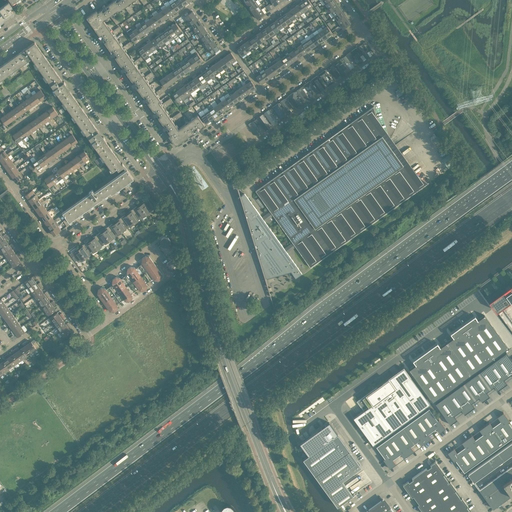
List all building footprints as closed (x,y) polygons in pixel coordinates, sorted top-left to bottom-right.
[(128,4),(132,2),(130,0),(118,0),(119,0),(116,2),(115,0),(114,0),(111,2),(117,11),(118,12),(124,7),(130,15),(134,12),(128,4)] [(184,6),(179,0),(173,0),(175,1),(174,1),(180,9),(184,6)] [(312,6),(308,0),(304,0),(303,1),(309,8),(312,6)] [(328,8),(336,2),(334,0),(330,0),(325,4),(328,8)] [(180,9),(174,1),(170,4),(176,11),(180,9)] [(251,10),(258,5),(255,1),(248,6),(251,10)] [(309,8),(303,1),(299,4),(304,12),(305,14),(309,11),(308,9),(309,8)] [(13,13),(10,9),(12,7),(8,2),(0,7),(0,10),(5,18),(13,13)] [(120,22),(114,13),(117,11),(111,2),(108,5),(109,7),(107,8),(105,5),(104,5),(103,6),(102,7),(105,10),(103,12),(101,10),(98,12),(103,20),(110,16),(116,25),(120,22)] [(331,12),(339,6),(336,2),(328,8),(331,12)] [(176,11),(170,4),(166,7),(171,14),(176,11)] [(304,12),(299,4),(294,7),(300,15),(304,12)] [(254,14),(261,9),(258,5),(251,10),(254,14)] [(334,16),(342,11),(339,6),(331,12),(334,16)] [(171,14),(166,7),(162,10),(167,17),(171,14)] [(302,18),(300,15),(294,7),(290,10),(296,18),(298,21),(302,18)] [(257,19),(264,13),(261,9),(254,14),(257,19)] [(106,24),(103,20),(98,12),(96,10),(86,17),(91,23),(92,23),(93,25),(92,25),(95,30),(96,29),(97,30),(106,24)] [(163,20),(158,13),(156,10),(152,13),(153,16),(159,23),(163,20)] [(167,17),(162,10),(158,13),(163,20),(167,17)] [(296,18),(290,10),(286,13),(291,21),(296,18)] [(188,21),(195,15),(192,11),(191,12),(189,14),(185,16),(188,21)] [(337,21),(345,15),(342,11),(334,16),(337,21)] [(291,21),(286,13),(282,16),(287,24),(289,26),(293,23),(291,21)] [(191,25),(198,20),(195,15),(188,21),(191,25)] [(340,25),(348,19),(345,15),(337,21),(340,25)] [(159,23),(153,16),(149,19),(155,26),(159,23)] [(287,24),(282,16),(278,19),(283,27),(287,24)] [(155,26),(149,19),(145,22),(151,29),(155,26)] [(283,27),(278,19),(274,22),(279,29),(283,27)] [(343,29),(351,23),(348,19),(340,25),(343,29)] [(194,29),(201,24),(198,20),(191,25),(194,29)] [(151,29),(145,22),(141,25),(146,32),(151,29)] [(279,29),(274,22),(269,25),(275,32),(279,29)] [(183,33),(177,25),(176,23),(171,26),(172,27),(177,34),(178,36),(183,33)] [(114,35),(121,30),(119,26),(111,31),(106,24),(97,30),(96,31),(99,36),(101,34),(103,36),(100,39),(100,40),(100,41),(101,41),(104,38),(106,41),(104,42),(107,46),(117,39),(114,35)] [(197,33),(204,28),(201,24),(194,29),(197,33)] [(146,32),(141,25),(137,28),(142,35),(146,32)] [(276,34),(275,32),(269,25),(265,28),(272,38),(276,34)] [(177,34),(172,27),(171,26),(167,29),(172,37),(177,34)] [(332,33),(327,26),(322,29),(328,37),(332,33)] [(328,37),(322,29),(321,27),(317,30),(324,40),(328,37)] [(138,38),(133,31),(131,28),(127,31),(134,41),(138,38)] [(142,35),(137,28),(133,31),(138,38),(142,35)] [(200,37),(207,32),(204,28),(197,33),(200,37)] [(272,38),(265,28),(261,31),(266,38),(268,40),(272,38)] [(172,37),(167,29),(163,32),(166,36),(168,40),(172,37)] [(324,40),(317,30),(313,33),(320,43),(324,40)] [(266,38),(261,31),(257,34),(262,41),(266,38)] [(170,42),(168,40),(166,36),(163,32),(159,35),(160,36),(166,45),(170,42)] [(203,42),(210,36),(207,32),(200,37),(203,42)] [(320,43),(313,33),(308,36),(315,45),(320,43)] [(262,41),(257,34),(253,37),(258,44),(262,41)] [(166,45),(160,36),(159,35),(155,38),(160,45),(162,48),(166,45)] [(206,46),(213,40),(210,36),(203,42),(206,46)] [(315,45),(308,36),(304,39),(306,41),(311,48),(315,45)] [(258,44),(253,37),(249,40),(254,47),(258,44)] [(160,45),(155,38),(151,41),(156,48),(160,45)] [(125,51),(132,45),(130,42),(122,47),(117,39),(107,46),(110,51),(112,49),(114,51),(111,54),(110,55),(111,56),(112,56),(115,54),(117,56),(115,57),(117,60),(118,61),(128,54),(126,53),(125,51)] [(209,50),(216,45),(213,40),(206,46),(209,50)] [(254,47),(249,40),(244,43),(250,50),(254,47)] [(156,48),(151,41),(146,44),(152,51),(156,48)] [(311,48),(306,41),(302,44),(307,51),(311,48)] [(41,51),(34,42),(26,48),(27,50),(26,51),(32,58),(41,51)] [(250,50),(244,43),(240,46),(246,53),(250,50)] [(152,51),(146,44),(142,47),(149,57),(148,54),(152,51)] [(307,51),(302,44),(298,47),(303,54),(307,51)] [(212,54),(219,49),(216,45),(209,50),(212,54)] [(303,54),(298,47),(296,45),(292,48),(293,50),(299,57),(303,54)] [(362,45),(359,47),(367,58),(370,56),(362,45)] [(247,55),(246,53),(240,46),(236,49),(243,58),(247,55)] [(149,57),(142,47),(138,50),(145,60),(149,57)] [(32,58),(26,51),(27,50),(26,48),(12,58),(19,68),(32,58)] [(299,57),(293,50),(289,53),(295,60),(299,57)] [(354,50),(351,53),(359,64),(363,61),(354,50)] [(51,65),(47,60),(41,51),(32,58),(41,72),(51,65)] [(203,61),(197,53),(196,51),(191,54),(198,64),(203,61)] [(236,60),(231,52),(226,55),(232,63),(236,60)] [(295,60),(289,53),(285,56),(290,63),(295,60)] [(136,66),(143,61),(140,57),(133,62),(128,54),(118,61),(121,66),(123,64),(125,67),(121,69),(121,70),(122,71),(123,71),(126,69),(128,71),(126,72),(129,77),(139,70),(136,66)] [(198,64),(191,54),(187,57),(189,59),(194,67),(198,64)] [(232,63),(226,55),(222,58),(227,66),(232,63)] [(290,63),(285,56),(281,59),(286,66),(290,63)] [(19,68),(12,58),(0,66),(0,69),(6,77),(19,68)] [(227,66),(222,58),(218,61),(223,69),(227,66)] [(194,67),(189,59),(185,62),(190,70),(194,67)] [(286,66),(281,59),(277,62),(282,69),(286,66)] [(282,69),(277,62),(275,60),(271,63),(273,65),(278,72),(282,69)] [(223,69),(218,61),(214,64),(219,72),(223,69)] [(190,70),(185,62),(181,65),(186,73),(190,70)] [(339,63),(336,66),(343,75),(346,73),(339,63)] [(219,72),(214,64),(210,67),(215,75),(219,72)] [(60,78),(58,74),(51,65),(41,72),(51,85),(60,78)] [(186,73),(181,65),(176,68),(182,76),(186,73)] [(273,65),(268,68),(274,75),(278,72),(273,65)] [(215,75),(210,67),(206,70),(211,78),(215,75)] [(182,76),(176,68),(172,71),(178,79),(182,76)] [(274,75),(268,68),(264,71),(270,78),(274,75)] [(332,69),(329,71),(336,81),(339,79),(332,69)] [(147,81),(154,76),(151,72),(144,77),(139,70),(129,77),(132,81),(134,80),(135,82),(132,84),(132,85),(133,86),(134,86),(137,84),(139,86),(137,88),(140,92),(150,85),(147,81)] [(211,78),(206,70),(201,73),(207,81),(211,78)] [(178,79),(172,71),(168,74),(172,79),(173,82),(178,79)] [(270,78),(264,71),(260,74),(266,81),(270,78)] [(323,72),(319,75),(328,86),(331,84),(323,72)] [(208,83),(207,81),(201,73),(197,76),(202,84),(204,86),(208,83)] [(173,82),(172,79),(168,74),(164,77),(169,85),(173,82)] [(266,81),(260,74),(256,77),(261,84),(266,81)] [(202,84),(197,76),(193,79),(198,87),(202,84)] [(169,85),(164,77),(160,80),(165,88),(169,85)] [(66,87),(65,85),(66,84),(64,81),(63,82),(62,81),(60,78),(51,85),(57,93),(66,87)] [(316,78),(312,80),(320,92),(324,89),(316,78)] [(198,87),(193,79),(189,82),(194,90),(198,87)] [(151,84),(155,89),(160,84),(156,80),(151,84)] [(256,88),(251,80),(246,84),(252,91),(256,88)] [(194,90),(189,82),(185,85),(190,93),(194,90)] [(308,83),(304,86),(312,97),(316,95),(308,83)] [(252,91),(246,84),(242,86),(248,94),(252,91)] [(158,96),(165,91),(162,87),(155,92),(150,85),(140,92),(143,96),(145,95),(146,97),(143,99),(143,100),(144,101),(145,101),(148,99),(149,101),(147,103),(149,106),(150,107),(160,100),(159,98),(158,96)] [(190,93),(185,85),(181,88),(187,98),(192,95),(190,93)] [(248,94),(242,86),(238,89),(243,97),(248,94)] [(67,88),(66,87),(57,93),(58,95),(70,111),(79,104),(69,91),(67,88)] [(187,98),(181,88),(176,91),(182,99),(183,101),(187,98)] [(46,97),(40,89),(36,93),(41,100),(46,97)] [(243,97),(238,89),(234,92),(239,100),(243,97)] [(300,89),(296,91),(304,103),(308,101),(300,89)] [(239,100),(234,92),(232,90),(228,93),(230,95),(235,103),(239,100)] [(182,99),(176,91),(172,94),(177,102),(182,99)] [(41,100),(36,93),(31,96),(37,103),(41,100)] [(292,94),(288,97),(297,109),(302,104),(296,95),(294,96),(292,94)] [(235,103),(230,95),(225,98),(231,106),(235,103)] [(37,103),(31,96),(27,99),(32,106),(37,103)] [(168,115),(164,109),(173,102),(170,98),(161,105),(159,101),(160,100),(150,107),(153,111),(155,109),(157,111),(153,114),(153,115),(154,116),(155,116),(158,114),(160,116),(158,117),(160,121),(168,115)] [(231,106),(225,98),(221,101),(227,109),(231,106)] [(32,106),(27,99),(23,102),(28,109),(32,106)] [(285,99),(280,102),(289,114),(293,111),(285,99)] [(227,109),(221,101),(217,104),(223,112),(227,109)] [(28,109),(23,102),(18,105),(23,112),(28,109)] [(89,118),(85,113),(79,104),(70,111),(79,124),(89,118)] [(223,112),(217,104),(213,107),(218,115),(223,112)] [(23,112),(18,105),(14,108),(19,116),(23,112)] [(277,105),(273,108),(281,120),(287,115),(281,106),(278,108),(277,105)] [(58,113),(53,106),(48,110),(53,117),(58,113)] [(262,217),(247,197),(245,194),(244,193),(240,196),(238,197),(238,198),(239,199),(242,203),(265,279),(267,278),(292,272),(295,278),(301,274),(302,273),(301,272),(299,269),(298,268),(287,252),(286,252),(294,246),(295,246),(295,247),(299,251),(310,267),(428,183),(418,176),(410,170),(403,165),(388,145),(388,144),(386,142),(386,141),(382,136),(377,118),(373,107),(373,106),(255,191),(270,211),(271,212),(262,218),(262,217)] [(218,115),(213,107),(209,110),(214,118),(218,115)] [(19,116),(14,108),(9,112),(15,119),(19,116)] [(53,117),(48,110),(44,113),(49,120),(53,117)] [(214,118),(209,110),(205,113),(210,121),(214,118)] [(204,125),(197,115),(193,118),(188,111),(184,113),(189,121),(182,126),(188,135),(189,136),(193,133),(192,131),(194,129),(197,132),(199,132),(199,131),(196,128),(199,126),(200,128),(204,125)] [(15,119),(9,112),(5,115),(10,122),(15,119)] [(178,129),(173,122),(182,116),(180,112),(171,118),(168,115),(160,121),(163,124),(165,123),(166,125),(163,127),(163,128),(164,129),(165,130),(168,127),(169,129),(168,131),(170,134),(178,129)] [(277,123),(268,112),(265,114),(274,125),(277,123)] [(49,120),(44,113),(39,116),(44,123),(49,120)] [(210,121),(205,113),(200,116),(206,124),(210,121)] [(10,122),(5,115),(0,118),(5,125),(10,122)] [(44,123),(39,116),(35,119),(40,126),(44,123)] [(260,117),(257,119),(265,131),(269,129),(260,117)] [(100,133),(96,127),(89,118),(79,124),(89,138),(90,140),(92,142),(101,135),(100,133)] [(40,126),(35,119),(30,122),(36,129),(40,126)] [(36,129),(30,122),(26,125),(31,133),(36,129)] [(252,123),(248,125),(257,137),(260,135),(252,123)] [(31,133),(26,125),(21,129),(27,136),(31,133)] [(187,136),(188,135),(182,126),(178,129),(170,134),(168,136),(175,146),(181,141),(181,140),(183,139),(183,140),(187,137),(187,136)] [(27,136),(21,129),(17,132),(22,139),(27,136)] [(22,139),(17,132),(12,135),(18,142),(22,139)] [(77,141),(72,134),(68,137),(73,144),(77,141)] [(107,144),(105,141),(104,140),(105,139),(103,137),(101,135),(92,142),(98,150),(107,144)] [(73,144),(68,137),(63,140),(68,147),(73,144)] [(68,147),(63,140),(59,143),(64,151),(68,147)] [(64,151),(59,143),(54,146),(60,154),(64,151)] [(115,155),(114,153),(107,144),(98,150),(106,162),(115,155)] [(60,154),(54,146),(50,150),(55,157),(60,154)] [(55,157),(50,150),(45,153),(51,160),(55,157)] [(90,158),(84,151),(80,154),(85,161),(90,158)] [(51,160),(45,153),(41,156),(46,163),(51,160)] [(85,161),(80,154),(75,157),(81,164),(85,161)] [(3,164),(10,159),(7,155),(0,160),(3,164)] [(121,164),(120,162),(115,155),(106,162),(112,171),(116,168),(118,170),(124,166),(122,163),(121,164)] [(46,163),(41,156),(37,159),(42,166),(46,163)] [(81,164),(75,157),(71,160),(76,167),(81,164)] [(6,169),(14,164),(10,159),(3,164),(6,169)] [(42,166),(37,159),(32,162),(37,170),(42,166)] [(76,167),(71,160),(67,163),(72,171),(76,167)] [(72,171),(67,163),(62,167),(67,174),(72,171)] [(9,173),(17,168),(14,164),(6,169),(9,173)] [(67,174),(62,167),(58,170),(63,177),(67,174)] [(13,178),(20,172),(17,168),(9,173),(13,178)] [(69,222),(107,195),(110,192),(111,194),(133,178),(127,169),(94,192),(92,189),(89,192),(90,193),(62,212),(69,222)] [(63,177),(58,170),(53,173),(58,180),(63,177)] [(16,182),(23,177),(20,172),(13,178),(16,182)] [(58,180),(53,173),(49,176),(54,183),(58,180)] [(54,183),(49,176),(44,179),(49,187),(54,183)] [(28,200),(36,194),(32,190),(25,195),(28,200)] [(31,204),(39,199),(36,194),(28,200),(31,204)] [(35,208),(42,203),(39,199),(31,204),(35,208)] [(148,200),(146,201),(145,200),(142,203),(143,204),(140,206),(146,214),(152,210),(154,208),(148,200)] [(38,213),(45,208),(42,203),(35,208),(38,213)] [(146,214),(140,206),(138,208),(136,206),(133,209),(140,219),(146,214)] [(41,217),(48,212),(45,208),(38,213),(41,217)] [(140,219),(133,209),(129,211),(131,213),(128,215),(134,223),(140,219)] [(44,222),(51,217),(48,212),(41,217),(44,222)] [(134,223),(128,215),(125,217),(124,215),(121,218),(128,227),(134,223)] [(47,226),(54,221),(51,217),(44,222),(47,226)] [(128,227),(121,218),(117,220),(119,222),(116,224),(122,232),(128,227)] [(50,231),(58,225),(54,221),(47,226),(50,231)] [(122,232),(116,224),(113,226),(112,224),(108,226),(116,236),(122,232)] [(54,235),(61,230),(58,225),(50,231),(54,235)] [(116,236),(108,226),(105,229),(106,230),(104,232),(109,241),(116,236)] [(109,241),(104,232),(101,234),(100,233),(96,235),(103,245),(109,241)] [(103,245),(96,235),(93,237),(94,239),(91,241),(97,249),(103,245)] [(0,247),(7,243),(6,240),(5,239),(6,239),(7,240),(8,238),(7,236),(0,240),(0,247)] [(173,252),(168,245),(170,244),(170,240),(168,237),(164,237),(161,239),(160,243),(161,244),(158,247),(166,258),(173,252)] [(97,249),(91,241),(89,243),(87,241),(84,244),(91,254),(97,249)] [(0,249),(3,253),(13,245),(12,243),(10,244),(10,245),(10,246),(7,243),(0,247),(0,249)] [(91,254),(84,244),(81,246),(82,248),(79,250),(85,258),(91,254)] [(14,252),(12,249),(13,248),(13,249),(15,247),(13,245),(3,253),(6,258),(14,252)] [(85,258),(79,250),(77,252),(75,250),(72,253),(74,256),(79,262),(85,258)] [(9,262),(20,254),(18,252),(17,254),(16,255),(14,252),(6,258),(9,262)] [(175,263),(179,260),(173,252),(166,258),(168,261),(167,262),(166,266),(168,270),(172,270),(175,268),(176,264),(175,263)] [(21,261),(19,259),(18,258),(19,257),(20,258),(22,257),(20,254),(9,262),(13,267),(21,261)] [(155,265),(149,256),(145,256),(142,258),(141,262),(142,263),(139,266),(144,273),(155,265)] [(162,274),(155,265),(144,273),(150,281),(153,278),(154,280),(158,280),(161,278),(162,274)] [(129,284),(144,273),(139,266),(135,268),(134,267),(130,266),(127,268),(127,272),(128,274),(124,276),(129,284)] [(146,283),(150,281),(144,273),(129,284),(135,291),(138,289),(139,290),(143,291),(146,289),(147,285),(146,283)] [(35,282),(34,279),(33,278),(34,278),(34,279),(36,277),(35,275),(24,283),(27,287),(35,282)] [(115,294),(129,284),(124,276),(121,279),(120,277),(116,277),(113,279),(112,283),(113,284),(109,287),(115,294)] [(30,292),(41,284),(40,282),(38,283),(38,284),(38,285),(35,282),(27,287),(30,292)] [(42,291),(40,289),(40,288),(40,287),(41,288),(43,287),(41,284),(30,292),(34,297),(42,291)] [(131,294),(135,291),(129,284),(115,294),(120,302),(124,299),(125,301),(129,301),(132,299),(132,295),(131,294)] [(104,302),(115,294),(109,287),(106,289),(105,288),(101,287),(98,290),(97,293),(104,302)] [(498,311),(504,307),(511,301),(511,289),(492,304),(498,311)] [(37,301),(48,294),(46,291),(44,293),(45,293),(44,294),(42,291),(34,297),(37,301)] [(49,300),(47,298),(46,297),(47,296),(48,297),(50,296),(48,294),(37,301),(40,306),(49,300)] [(117,304),(120,302),(115,294),(104,302),(110,311),(114,312),(117,310),(118,306),(117,304)] [(44,311),(55,303),(53,301),(51,302),(52,303),(51,303),(49,300),(40,306),(44,311)] [(0,313),(8,308),(5,303),(0,306),(0,313)] [(55,310),(53,307),(53,306),(54,306),(56,305),(55,303),(44,311),(47,315),(55,310)] [(3,318),(11,313),(8,308),(0,313),(0,316),(1,315),(3,318)] [(49,318),(52,323),(63,315),(62,313),(60,314),(60,315),(59,316),(57,312),(49,318)] [(11,313),(3,318),(6,322),(4,322),(6,324),(15,317),(11,313)] [(63,315),(52,323),(56,327),(64,322),(62,318),(63,319),(65,317),(63,315)] [(414,366),(409,369),(432,402),(508,348),(508,347),(505,343),(502,339),(499,335),(496,331),(493,327),(490,323),(484,315),(483,316),(479,319),(477,320),(475,317),(451,334),(453,337),(451,338),(447,341),(445,343),(441,346),(439,347),(437,344),(413,361),(416,364),(414,366)] [(15,317),(6,324),(7,325),(8,325),(10,328),(18,322),(15,317)] [(18,322),(10,328),(12,331),(11,332),(12,333),(21,327),(18,322)] [(64,322),(56,327),(59,332),(70,324),(68,322),(66,323),(67,324),(66,325),(64,322)] [(70,324),(59,332),(63,337),(71,331),(68,328),(69,327),(70,328),(72,327),(70,324)] [(21,327),(12,333),(13,335),(14,334),(17,337),(25,331),(21,327)] [(27,340),(24,342),(32,353),(32,352),(37,349),(31,341),(28,344),(27,343),(28,342),(27,340)] [(25,346),(22,348),(27,356),(32,353),(32,354),(33,353),(32,352),(32,353),(24,342),(22,343),(23,345),(24,345),(25,346)] [(17,347),(15,348),(23,359),(27,356),(22,348),(18,350),(18,349),(19,349),(17,347)] [(16,352),(12,354),(18,363),(22,360),(23,360),(24,360),(23,359),(15,348),(13,350),(14,352),(15,351),(16,352)] [(8,353),(6,355),(13,366),(14,366),(18,363),(12,354),(9,357),(9,356),(9,355),(8,353)] [(434,404),(449,425),(456,420),(452,416),(456,413),(460,411),(463,415),(468,411),(473,407),(470,403),(474,401),(478,398),(481,402),(484,400),(488,397),(485,392),(489,390),(493,387),(496,391),(501,388),(506,384),(503,380),(506,377),(510,374),(511,377),(511,362),(507,355),(505,353),(503,354),(494,360),(486,367),(477,373),(469,379),(462,384),(453,391),(434,404)] [(6,359),(3,361),(9,369),(13,366),(14,367),(14,366),(13,366),(6,355),(3,357),(5,359),(6,358),(6,359)] [(0,361),(0,366),(4,373),(5,372),(9,369),(3,361),(0,363),(0,361),(0,362),(0,361)] [(373,445),(430,404),(404,368),(357,401),(364,410),(353,418),(359,427),(373,445)] [(437,420),(429,408),(420,414),(432,431),(436,428),(439,432),(445,428),(439,419),(437,420)] [(496,424),(508,440),(511,437),(511,427),(508,422),(510,421),(503,412),(497,416),(500,421),(496,424)] [(432,431),(420,414),(411,421),(426,442),(431,438),(428,434),(432,431)] [(426,442),(411,421),(402,427),(414,444),(418,441),(421,445),(426,442)] [(354,494),(352,494),(345,484),(344,484),(342,480),(361,467),(359,464),(337,434),(329,422),(328,423),(325,425),(325,426),(321,428),(318,431),(317,430),(299,443),(308,455),(303,459),(337,506),(338,505),(354,494)] [(508,440),(496,424),(492,427),(489,422),(484,426),(499,447),(508,440)] [(499,447),(484,426),(479,430),(482,434),(478,437),(490,453),(499,447)] [(414,444),(402,427),(394,434),(408,454),(414,451),(410,446),(414,444)] [(385,440),(396,456),(400,453),(403,458),(408,454),(394,434),(385,440)] [(478,437),(475,439),(471,435),(466,439),(481,459),(490,453),(478,437)] [(461,449),(472,466),(481,459),(466,439),(461,442),(465,447),(461,449)] [(396,456),(385,440),(376,446),(384,458),(383,459),(389,468),(395,464),(392,459),(396,456)] [(511,441),(468,474),(474,482),(511,454),(511,441)] [(472,466),(461,449),(457,452),(453,448),(447,452),(454,461),(455,460),(464,472),(472,466)] [(419,473),(425,481),(441,469),(435,461),(430,465),(431,466),(427,469),(426,468),(419,473)] [(511,465),(479,489),(493,508),(510,495),(511,496),(511,495),(511,465)] [(444,474),(441,469),(425,481),(431,489),(446,478),(443,475),(444,474)] [(425,481),(419,473),(412,478),(413,480),(409,482),(408,481),(402,485),(408,493),(425,481)] [(446,478),(431,489),(437,497),(453,485),(450,481),(448,482),(446,478)] [(413,496),(416,500),(431,489),(425,481),(408,493),(412,497),(413,496)] [(456,490),(453,485),(437,497),(442,505),(457,495),(455,491),(456,490)] [(431,489),(416,500),(419,504),(417,505),(420,509),(437,497),(431,489)] [(457,495),(442,505),(447,511),(450,511),(465,502),(462,497),(460,499),(457,495)] [(433,511),(442,505),(437,497),(420,509),(422,511),(433,511)] [(393,511),(389,506),(388,507),(383,499),(366,511),(393,511)] [(468,506),(465,502),(450,511),(467,511),(469,511),(466,507),(468,506)]
